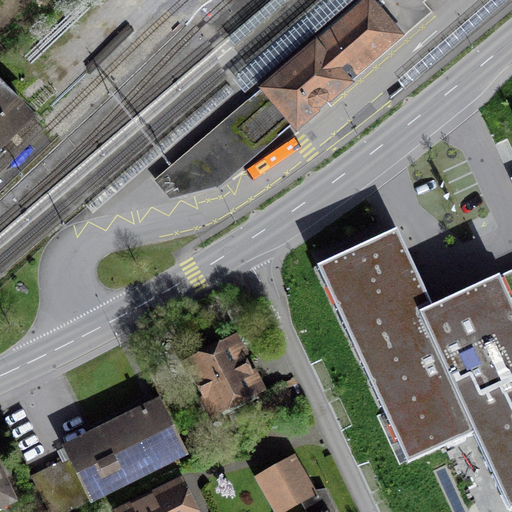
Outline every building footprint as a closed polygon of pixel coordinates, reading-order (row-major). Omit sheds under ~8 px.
[(326,0),(233,80),(246,95),(356,0),(326,0)] [(271,91),(299,123),(393,39),(366,8),(271,91)] [(0,142),(25,119),(0,93),(0,142)] [(279,128),(257,105),(162,183),(171,194),(216,181),(279,128)] [(441,303),(426,310),(391,234),(318,267),(409,467),(476,436),(511,511),(511,324),(491,280),(441,303)] [(236,343),(186,368),(209,413),(259,387),(236,343)] [(285,383),(259,397),(271,419),(297,405),(285,383)] [(160,406),(62,455),(90,511),(189,462),(160,406)] [(307,511),(326,511),(316,491),(313,491),(297,461),(256,482),(271,511),(302,511),(306,510),(307,511)] [(0,472),(0,511),(16,511),(17,511),(0,472)] [(199,511),(186,485),(130,511),(199,511)]
